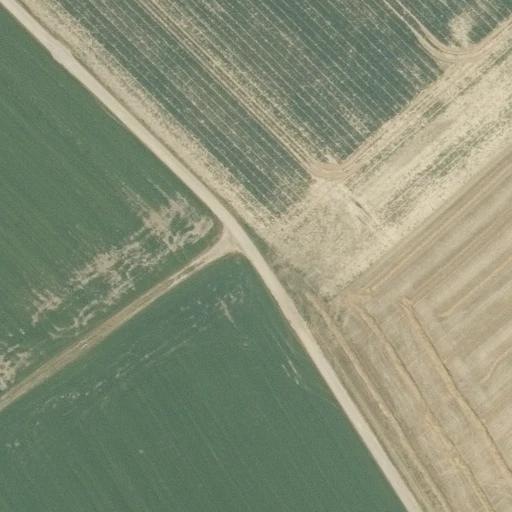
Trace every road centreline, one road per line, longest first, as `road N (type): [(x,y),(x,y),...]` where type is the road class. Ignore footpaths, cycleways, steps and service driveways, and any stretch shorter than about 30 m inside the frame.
road 1 (track): [(3,0),(229,223),(410,511)]
road 2 (track): [(238,238),(0,407)]
